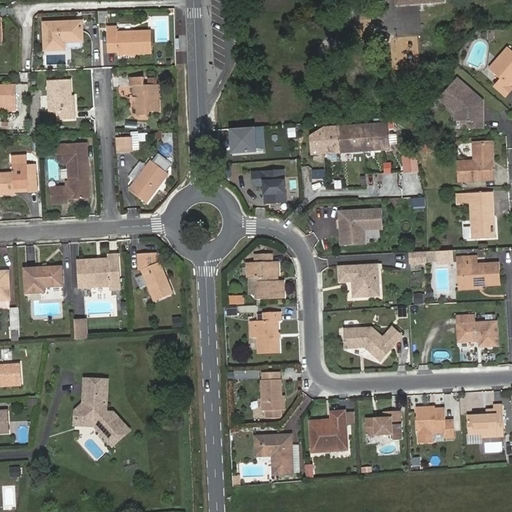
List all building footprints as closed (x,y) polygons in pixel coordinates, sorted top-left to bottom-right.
[(44,23),(45,50),(65,49),(65,42),(83,41),(82,21),(44,23)] [(118,54),(151,53),(151,31),(117,32),(117,27),(108,27),(109,52),(118,52),(118,54)] [(490,68),(502,79),(510,86),(511,83),(511,51),(508,48),(490,68)] [(134,85),(134,96),(134,104),(135,109),(136,108),(136,115),(150,115),(150,110),(160,110),(159,84),(157,84),(145,84),(145,78),(145,77),(131,77),(131,85),(134,85)] [(466,129),(484,128),(484,100),(458,77),(439,99),(455,114),(466,114),(466,129)] [(49,81),(50,112),(58,112),(58,120),(75,119),(75,111),(72,111),(71,79),(49,81)] [(511,87),(510,86),(502,79),(495,87),(506,96),(511,88),(511,87)] [(0,105),(16,105),(15,86),(0,85),(0,105)] [(312,136),(313,154),(389,149),(387,123),(325,127),(312,136)] [(290,138),(297,137),(297,128),(289,129),(290,138)] [(259,130),(233,131),(234,154),(260,153),(259,130)] [(132,138),(117,139),(118,153),(133,152),(132,138)] [(459,162),(459,181),(494,180),(492,142),(473,143),(474,161),(459,162)] [(53,203),(69,203),(68,200),(86,199),(85,180),(89,180),(88,159),(80,160),(79,144),(58,145),(59,159),(63,163),(69,163),(70,180),(67,180),(67,187),(52,188),(53,203)] [(12,157),(13,166),(28,164),(27,156),(12,157)] [(148,202),(169,174),(151,160),(130,189),(148,202)] [(37,192),(35,166),(28,166),(28,164),(13,166),(13,173),(0,173),(0,194),(15,193),(14,188),(29,187),(30,192),(37,192)] [(367,174),(368,186),(381,185),(380,172),(367,174)] [(277,205),(299,204),(298,179),(275,180),(277,205)] [(473,239),(491,238),(490,217),(494,217),(493,192),(458,194),(458,203),(471,202),(473,239)] [(414,199),(415,207),(426,206),(425,198),(414,199)] [(382,209),(340,212),(342,245),(359,244),(358,230),(365,230),(383,229),(382,209)] [(411,263),(427,263),(427,251),(411,252),(411,263)] [(141,270),(155,301),(174,293),(160,262),(157,263),(157,252),(138,253),(139,270),(141,270)] [(438,252),(429,253),(429,260),(438,260),(438,252)] [(259,277),(260,285),(256,289),(256,298),(285,296),(284,280),(279,280),(278,261),(271,262),(271,254),(256,255),(256,262),(247,263),(248,278),(259,277)] [(79,261),(80,287),(112,285),(112,289),(121,288),(119,255),(109,255),(109,259),(79,261)] [(458,265),(463,265),(465,289),(483,288),(482,285),(500,284),(499,263),(478,264),(477,256),(458,257),(458,265)] [(379,264),(339,266),(340,283),(352,282),(353,298),(372,297),(371,288),(380,288),(379,264)] [(25,269),(26,293),(45,292),(45,286),(63,285),(62,267),(25,269)] [(0,299),(10,299),(9,271),(0,271),(0,299)] [(380,288),(371,288),(372,297),(381,297),(380,288)] [(416,293),(415,303),(424,304),(426,294),(416,293)] [(19,307),(10,308),(11,329),(20,329),(19,307)] [(399,308),(399,317),(408,317),(408,308),(399,308)] [(257,314),(258,321),(257,321),(257,322),(258,337),(259,354),(280,353),(278,321),(282,321),(281,313),(257,314)] [(481,346),(498,345),(496,322),(475,323),(474,316),(458,317),(459,341),(480,340),(481,346)] [(182,317),(174,318),(175,327),(182,327),(182,317)] [(86,320),(75,321),(75,340),(87,339),(86,320)] [(258,337),(257,322),(250,322),(251,338),(258,337)] [(382,362),(404,336),(392,326),(383,336),(372,327),(344,328),(345,349),(366,348),(382,362)] [(0,383),(0,384),(0,385),(22,384),(21,365),(0,366),(0,383)] [(263,372),(263,380),(262,380),(262,400),(263,411),(266,411),(267,419),(280,418),(282,416),(282,410),(283,410),(281,379),(278,379),(278,372),(263,372)] [(113,446),(130,430),(114,412),(107,412),(107,403),(104,403),(99,397),(99,390),(108,390),(108,380),(85,379),(84,403),(76,410),(75,422),(84,423),(86,425),(95,425),(113,446)] [(38,406),(38,398),(29,397),(28,406),(38,406)] [(482,437),(505,435),(503,405),(494,406),(494,410),(486,410),(487,415),(468,416),(469,434),(482,433),(482,437)] [(433,407),(416,407),(418,434),(419,434),(419,442),(433,442),(432,433),(447,432),(447,437),(454,437),(453,420),(446,421),(445,408),(433,409),(433,407)] [(0,432),(9,432),(8,410),(0,410),(0,432)] [(348,449),(345,411),(332,412),(332,424),(322,424),(322,421),(311,421),(313,452),(348,449)] [(366,422),(367,436),(394,435),(393,424),(402,424),(401,411),(392,411),(393,417),(375,418),(375,421),(366,422)] [(274,474),(293,473),(291,435),(256,436),(257,455),(273,455),(274,474)] [(413,467),(422,466),(422,456),(412,457),(413,467)] [(316,464),(306,464),(306,477),(315,478),(316,464)] [(11,466),(11,477),(22,476),(21,466),(11,466)]
